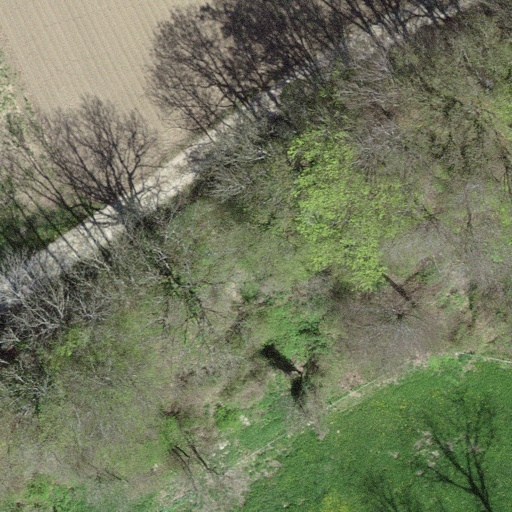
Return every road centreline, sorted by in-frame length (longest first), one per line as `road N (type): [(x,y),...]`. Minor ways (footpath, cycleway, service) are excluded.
road 1 (track): [(0,300),(316,84),(478,0)]
road 2 (track): [(247,511),(338,480),(511,450)]
